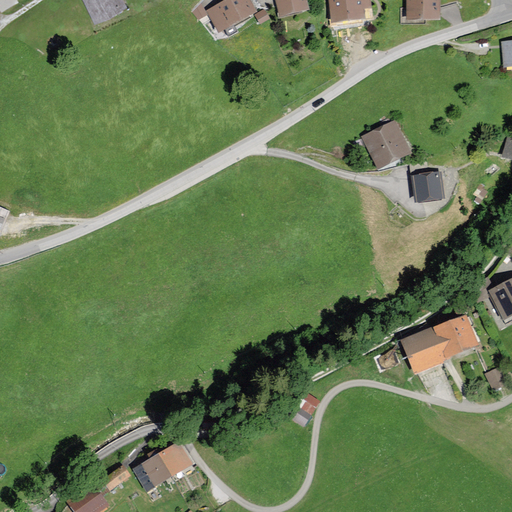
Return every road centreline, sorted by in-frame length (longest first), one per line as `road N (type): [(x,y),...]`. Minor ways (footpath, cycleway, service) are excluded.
road 1 (residential): [(0,257),(111,216),(250,144),(370,68),(511,7)]
road 2 (track): [(190,426),(244,505),(273,510),(300,501),(318,418),(330,395),(349,383),(471,410),(511,399)]
road 3 (track): [(190,426),(273,395),(403,323),(511,233)]
road 4 (residential): [(15,511),(84,464),(190,426)]
